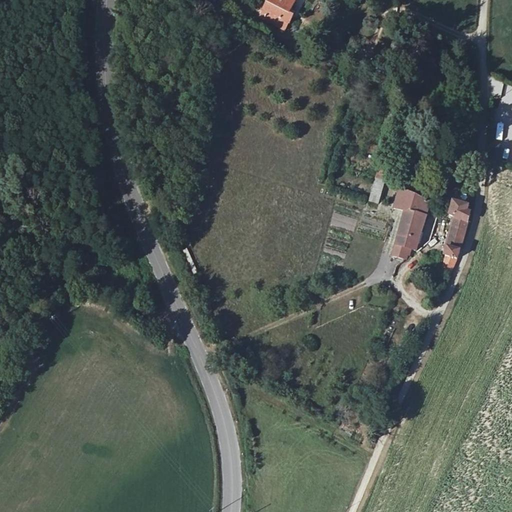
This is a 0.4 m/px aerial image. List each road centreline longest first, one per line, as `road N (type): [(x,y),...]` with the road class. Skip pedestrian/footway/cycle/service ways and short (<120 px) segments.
road 1 (unclassified): [(355,511),(476,220),(485,0)]
road 2 (primary): [(108,0),(115,127),(228,426),(230,511)]
